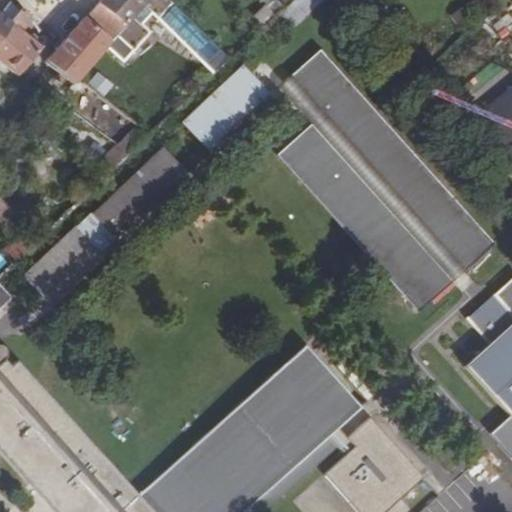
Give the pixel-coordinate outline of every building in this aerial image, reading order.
[(125,26),(117,34),(131,47),(146,31),(138,24),(150,11),(155,16),(169,0),(98,0),(98,1),(125,26)] [(284,9),(274,0),(256,0),(274,19),(284,9)] [(294,0),(284,9),(279,14),(292,29),(322,0),(294,0)] [(368,0),(344,0),(353,12),(368,0)] [(125,26),(98,1),(71,31),(99,55),(117,34),(125,26)] [(274,19),(263,7),(246,23),(257,35),(274,19)] [(21,32),(31,20),(22,9),(10,23),(12,24),(21,32)] [(10,23),(0,14),(0,37),(12,24),(10,23)] [(21,32),(12,24),(0,37),(0,62),(18,76),(42,48),(21,32)] [(99,55),(71,31),(44,61),(74,84),(99,55)] [(494,244),(320,50),(290,76),(465,271),(494,244)] [(230,60),(221,51),(201,68),(210,78),(230,60)] [(270,94),(242,65),(180,123),(207,152),(270,94)] [(465,271),(290,76),(276,88),(310,125),(452,283),(465,271)] [(511,84),(472,119),(511,165),(511,84)] [(452,283),(310,125),(275,155),(417,314),(452,283)] [(144,139),(134,129),(116,146),(127,155),(144,139)] [(185,169),(160,145),(89,214),(87,212),(22,275),(48,301),(185,169)] [(127,155),(116,146),(103,159),(91,150),(86,158),(107,174),(127,155)] [(0,307),(10,299),(0,287),(0,307)] [(511,315),(493,295),(466,318),(489,344),(464,366),(509,416),(511,418),(511,315)] [(491,433),(500,443),(511,431),(511,418),(509,416),(491,433)] [(511,431),(500,443),(498,445),(511,460),(511,431)]
